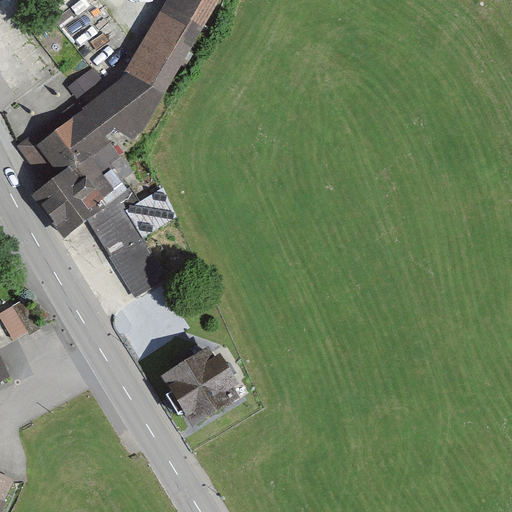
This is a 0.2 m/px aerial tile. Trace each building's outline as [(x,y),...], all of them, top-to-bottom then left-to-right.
[(169,0),(167,4),(172,7),(195,21),(199,23),(212,0),(169,0)] [(120,83),(81,112),(99,136),(113,125),(128,134),(130,132),(133,134),(152,102),(148,99),(195,21),(172,7),(159,29),(160,29),(142,60),(126,86),(120,83)] [(66,63),(16,98),(32,122),(83,87),(66,63)] [(60,176),(33,196),(62,236),(87,217),(122,191),(121,189),(110,174),(112,172),(107,165),(116,158),(99,136),(81,112),(76,105),(57,120),(63,128),(36,148),(60,176)] [(122,191),(87,217),(111,256),(139,239),(138,238),(123,214),(137,205),(137,204),(126,187),(122,191)] [(159,190),(137,204),(137,205),(123,214),(138,238),(171,217),(159,190)] [(111,256),(135,295),(163,278),(139,239),(111,256)] [(24,332),(36,325),(21,299),(8,307),(24,332)] [(163,379),(191,424),(231,399),(224,388),(230,384),(216,361),(210,364),(203,354),(163,379)]
